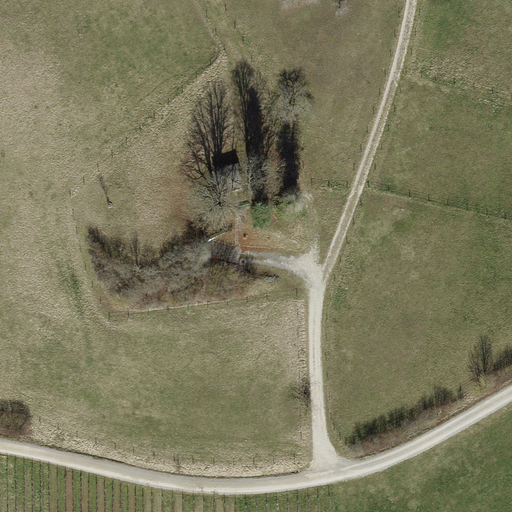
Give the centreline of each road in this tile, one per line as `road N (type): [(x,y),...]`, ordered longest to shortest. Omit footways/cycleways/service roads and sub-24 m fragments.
road 1 (track): [(511,394),(398,457),(325,480),(216,488),(0,450)]
road 2 (track): [(318,305),(399,69),(412,0)]
road 3 (track): [(214,0),(301,167),(311,265)]
road 4 (track): [(325,480),(311,265),(259,257)]
